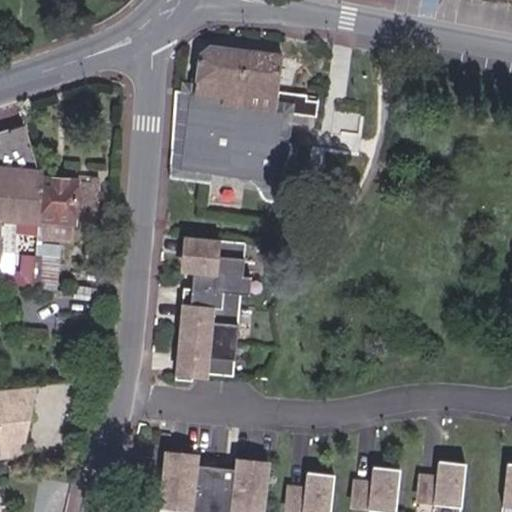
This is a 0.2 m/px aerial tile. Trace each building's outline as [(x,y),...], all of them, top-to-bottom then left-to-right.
[(192,123),(186,172),(280,183),(288,116),(290,98),(274,96),(278,58),(212,50),(201,59),(197,86),(203,86),(201,102),(185,100),(182,122),(192,123)] [(290,98),(288,116),(319,118),(322,101),(290,98)] [(28,129),(0,136),(0,222),(3,223),(38,226),(41,180),(28,129)] [(99,184),(41,180),(38,226),(88,231),(89,218),(95,219),(99,184)] [(231,376),(239,295),(247,296),(249,277),(241,276),(244,243),(204,239),(195,238),(187,238),(185,252),(194,253),(192,272),(200,273),(199,289),(190,288),(182,287),(179,320),(187,321),(184,355),(176,354),(174,370),(183,371),(191,372),(231,376)] [(194,253),(185,252),(184,271),(192,272),(194,253)] [(199,289),(200,273),(192,272),(190,288),(199,289)] [(184,355),(187,321),(179,320),(176,354),(184,355)] [(25,455),(34,411),(24,412),(24,407),(35,406),(39,388),(0,392),(0,442),(6,442),(7,457),(25,455)] [(213,467),(194,465),(195,459),(162,455),(157,504),(182,506),(181,511),(236,511),(241,511),(262,511),(267,473),(267,467),(233,464),(233,469),(213,467)] [(459,509),(464,465),(438,462),(436,480),(433,500),(433,506),(459,509)] [(511,509),(511,464),(506,464),(501,508),(511,509)] [(394,511),(399,470),(372,467),(370,486),(368,506),(367,511),(371,511),(394,511)] [(328,511),(333,476),(306,473),(304,491),(301,511),(328,511)] [(36,511),(64,511),(71,482),(43,477),(36,511)] [(416,498),(433,500),(436,480),(418,478),(416,498)] [(350,504),(368,506),(370,486),(352,484),(350,504)] [(284,509),(301,511),(304,491),(286,489),(284,509)]
